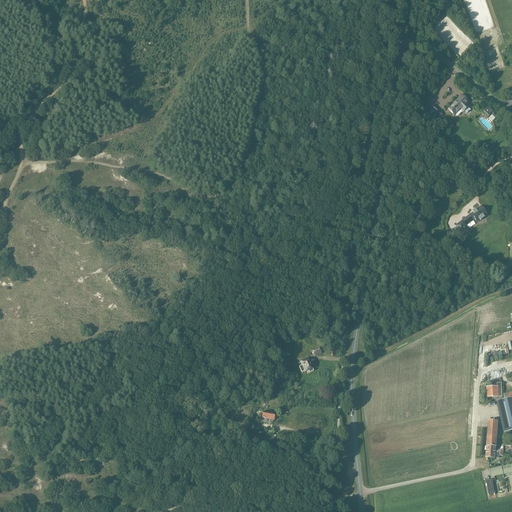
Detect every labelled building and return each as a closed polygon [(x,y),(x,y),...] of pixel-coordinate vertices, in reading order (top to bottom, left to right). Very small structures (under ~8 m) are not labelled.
[(455,104),(449,110),(452,113),(454,115),(461,109),(463,112),(466,115),(471,110),(467,107),(466,105),(468,103),(466,101),(461,96),(454,103),(455,104)] [(423,98),(419,102),(423,107),(428,102),(423,98)] [(433,121),(435,123),(441,116),(441,117),(443,114),(433,105),(431,107),(425,113),(427,115),(433,121)] [(480,208),(475,212),(456,226),(464,238),(470,234),(465,227),(472,222),(471,220),(474,218),(477,223),(486,216),(480,208)] [(312,352),(313,355),(314,357),(322,354),(321,352),(320,348),(312,352)] [(311,366),(309,360),(308,358),(301,361),(303,364),(302,365),(299,366),(302,374),(309,371),(309,373),(313,372),(312,370),(314,369),(312,365),(311,366)] [(496,387),(487,388),(487,398),(497,397),(497,390),(500,390),(500,384),(496,384),(496,387)] [(511,398),(496,402),(503,433),(511,431),(511,398)] [(263,412),(262,418),(263,418),(274,420),(275,420),(276,415),(275,415),(274,415),(267,413),(263,412)] [(488,422),(486,446),(495,447),(497,423),(488,422)] [(511,464),(501,467),(490,470),(491,477),(503,475),(511,473),(511,464)] [(492,480),(485,481),(489,495),(495,494),(492,480)]
